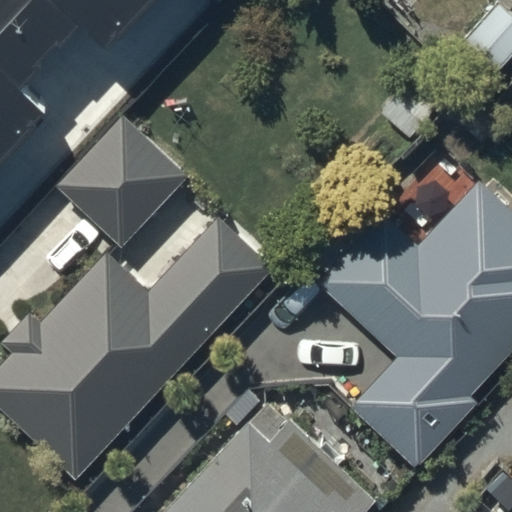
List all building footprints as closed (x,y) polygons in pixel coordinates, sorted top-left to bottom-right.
[(511,39),(511,5),(506,0),(487,0),(448,45),(482,74),(511,39)] [(126,92),(101,70),(65,109),(90,131),(126,92)] [(121,104),(55,176),(119,235),(185,164),(121,104)] [(0,221),(59,157),(21,122),(0,144),(0,221)] [(383,200),(316,272),(396,346),(349,397),(414,457),(474,393),(466,385),(511,335),(511,197),(510,200),(479,171),(420,235),(383,200)] [(0,402),(74,471),(271,258),(215,207),(148,280),(106,241),(40,312),(30,302),(2,333),(13,343),(0,357),(0,402)] [(268,388),(158,503),(167,511),(349,511),(373,487),(268,388)] [(446,504),(438,511),(476,511),(460,496),(450,508),(446,504)]
